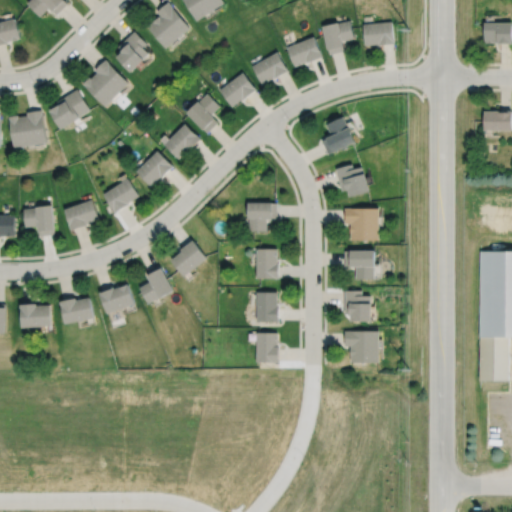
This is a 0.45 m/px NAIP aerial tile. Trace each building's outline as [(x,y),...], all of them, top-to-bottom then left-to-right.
[(28,2),(30,0),(65,0),(68,3),(57,14),(49,6),(40,15),(28,2)] [(149,25),(167,47),(191,26),(169,0),(157,10),(161,15),(149,25)] [(184,0),(198,19),(225,1),(224,0),(184,0)] [(0,21),(0,44),(8,42),(7,40),(20,37),(15,17),(0,21)] [(322,25),(329,53),(344,50),(341,40),(354,37),(350,19),(338,22),(337,21),(322,25)] [(362,23),(365,44),(379,42),(379,44),(395,42),(392,19),(362,23)] [(485,22),(511,22),(511,42),(497,42),(497,41),(485,41),(485,22)] [(118,56),(132,71),(145,58),(144,57),(149,52),(144,46),(148,43),(135,30),(118,46),(123,51),(118,56)] [(293,65),(307,60),(308,61),(323,55),(314,34),(285,46),(293,65)] [(251,65),(262,83),(274,76),(275,77),(289,69),(277,50),(251,65)] [(83,83),(105,106),(129,82),(106,58),(95,69),(98,72),(91,78),(90,76),(83,83)] [(218,89),(231,105),(242,96),(243,98),(256,88),(242,70),(218,89)] [(50,110),(62,129),(81,117),(80,116),(91,109),(78,89),(59,101),(60,104),(50,110)] [(186,111),(207,133),(219,121),(211,113),(219,105),(207,92),(199,101),(197,99),(186,111)] [(9,115),(15,147),(48,142),(42,109),(27,112),(28,115),(19,116),(19,114),(9,115)] [(511,109),(484,109),(484,129),(511,129),(511,109)] [(322,139),(329,154),(356,141),(344,115),(326,124),(331,135),(322,139)] [(164,143),(184,122),(201,139),(190,150),(189,148),(179,158),(164,143)] [(137,170),(152,185),(161,176),(163,177),(174,166),(158,149),(137,170)] [(336,168),(343,190),(348,188),(350,195),(370,189),(365,172),(364,173),(362,166),(353,169),(352,163),(336,168)] [(103,193),(115,212),(129,203),(128,202),(139,195),(128,177),(103,193)] [(64,208),(71,229),(87,224),(86,223),(99,218),(92,198),(64,208)] [(247,201),(247,217),(248,217),(248,229),(266,230),(266,217),(277,217),(277,201),(247,201)] [(24,208),(26,226),(38,225),(39,235),(55,233),(52,204),(35,206),(36,207),(24,208)] [(345,207),(345,223),(351,223),(351,239),(379,238),(379,207),(345,207)] [(0,214),(14,214),(14,235),(0,235),(0,214)] [(171,259),(184,275),(208,257),(193,238),(181,248),(182,250),(171,259)] [(256,277),(278,278),(279,262),(277,262),(277,248),(258,248),(258,250),(256,250),(256,277)] [(345,249),(345,266),(355,266),(355,278),(375,278),(375,249),(345,249)] [(479,381),(509,381),(509,337),(511,336),(511,250),(479,250),(479,381)] [(140,286),(148,302),(159,296),(160,297),(174,290),(160,263),(145,271),(150,280),(140,286)] [(99,291),(107,313),(136,302),(128,282),(114,288),(114,285),(99,291)] [(351,321),(372,321),(372,301),(371,301),(371,295),(362,295),(362,289),(345,289),(345,313),(351,313),(351,321)] [(256,321),(278,321),(278,305),(277,305),(277,291),(257,291),(256,321)] [(61,300),(66,323),(95,317),(90,296),(76,299),(76,297),(61,300)] [(23,327),(51,325),(50,304),(37,304),(37,302),(21,303),(23,327)] [(345,329),(345,345),(351,345),(351,362),(380,362),(380,329),(345,329)] [(256,362),(278,362),(278,345),(277,345),(277,332),(257,331),(256,362)]
